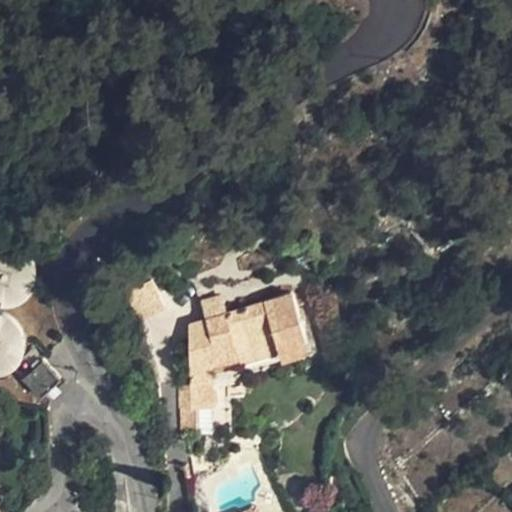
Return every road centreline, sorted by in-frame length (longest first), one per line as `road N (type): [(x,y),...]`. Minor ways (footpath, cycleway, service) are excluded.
road 1 (residential): [(392,0),(397,23),(323,66),(89,242),(69,292),(87,402)]
road 2 (residential): [(511,297),(486,330),(375,422),(365,455),(386,511)]
road 3 (residential): [(87,402),(62,415),(68,484),(35,511)]
road 4 (residential): [(141,511),(115,415),(87,402)]
